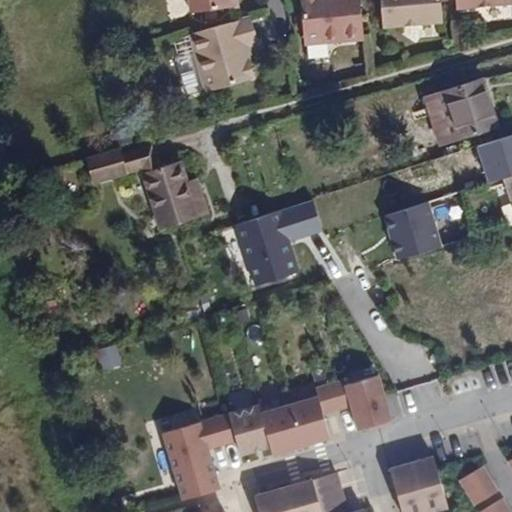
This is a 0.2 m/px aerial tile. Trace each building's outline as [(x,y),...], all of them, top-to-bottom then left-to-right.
[(186,0),(187,10),(234,3),(233,0),(186,0)] [(298,0),(302,43),(362,37),(358,0),(298,0)] [(378,0),(381,23),(440,19),(438,0),(378,0)] [(238,19),(177,37),(194,94),(240,80),(234,63),(237,62),(233,50),(238,49),(244,46),(238,19)] [(233,50),(237,62),(242,60),(238,49),(233,50)] [(498,124),(482,77),(425,97),(434,123),(453,118),(459,137),(498,124)] [(111,149),(87,156),(95,181),(127,172),(126,170),(143,166),(161,228),(199,217),(182,160),(157,167),(151,145),(122,154),(120,146),(111,149)] [(324,230),(314,199),(236,224),(257,288),(303,273),(293,240),(324,230)] [(443,244),(431,201),(387,213),(399,256),(443,244)] [(56,294),(53,281),(42,285),(45,297),(56,294)] [(57,299),(41,302),(44,319),(60,315),(57,299)] [(102,369),(123,362),(116,342),(95,349),(102,369)] [(378,372),(345,381),(344,377),(329,381),(337,406),(351,402),(358,426),(391,417),(378,372)] [(301,442),(329,434),(323,410),(337,406),(329,381),(315,385),(318,393),(289,401),(301,442)] [(258,401),(228,411),(237,441),(240,451),(270,443),(260,409),(258,401)] [(289,401),(260,409),(270,443),(272,451),(301,442),(289,401)] [(237,441),(228,411),(161,430),(182,500),(225,487),(213,448),(237,441)] [(389,465),(402,511),(417,511),(447,504),(433,453),(389,465)] [(482,463),(459,477),(466,489),(489,476),(482,463)] [(321,511),(311,476),(283,484),(290,511),(321,511)] [(489,476),(466,489),(474,502),(497,488),(489,476)] [(290,511),(283,484),(254,492),(259,511),(290,511)] [(501,495),(478,509),(479,511),(501,511),(509,508),(501,495)]
